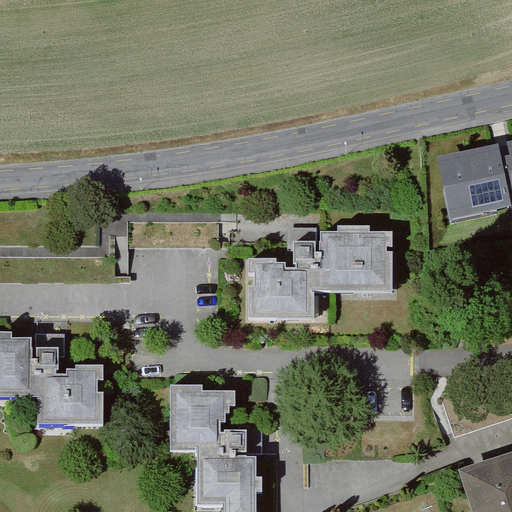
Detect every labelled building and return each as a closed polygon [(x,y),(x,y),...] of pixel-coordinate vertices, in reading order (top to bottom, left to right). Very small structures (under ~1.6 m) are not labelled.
[(437,161),(450,224),(511,211),(511,144),(507,146),(509,157),(501,159),(498,148),(437,161)] [(251,260),(251,319),(323,319),(325,290),(395,290),(395,230),(324,231),(324,239),(297,237),(296,260),(251,260)] [(1,333),(0,332),(0,391),(42,392),(42,422),(112,422),(112,390),(105,390),(105,376),(112,376),(112,363),(82,363),(82,366),(73,366),(73,371),(64,371),(62,371),(62,366),(64,366),(64,363),(64,344),(42,343),(42,354),(38,354),(39,343),(36,343),(37,333),(16,333),(16,327),(1,327),(1,333)] [(257,479),(257,462),(257,458),(247,458),(238,458),(238,454),(247,454),(247,434),(247,430),(226,430),(226,434),(219,434),(219,423),(227,423),(227,413),(231,413),(231,405),(235,405),(235,391),(200,391),(200,385),(170,385),(170,454),(198,454),(198,511),(257,511),(257,493),(264,493),(264,479),(257,479)] [(511,511),(511,454),(461,472),(475,511),(511,511)]
